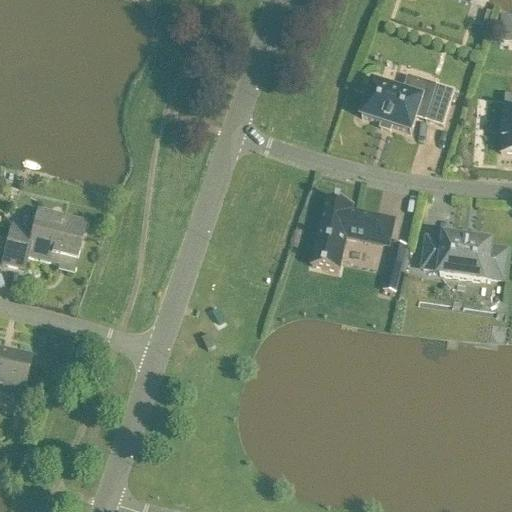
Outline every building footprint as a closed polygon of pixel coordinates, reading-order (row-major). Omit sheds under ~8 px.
[(499,45),(511,45),(511,18),(500,18),(499,45)] [(454,98),(437,92),(408,83),(403,99),(375,90),(373,89),(362,122),(362,124),(412,140),(412,138),(418,120),(427,123),(426,127),(443,132),(454,98)] [(511,99),(505,99),(504,119),(501,159),(511,160),(511,99)] [(353,211),(326,206),(312,272),(338,278),(346,243),(388,252),(393,227),(357,220),(357,223),(350,221),(353,211)] [(1,270),(23,275),(26,264),(74,275),(85,228),(36,217),(32,236),(10,231),(1,270)] [(503,287),(507,257),(490,255),(491,251),(475,248),(475,246),(461,244),(461,246),(445,244),(445,248),(428,245),(423,275),(440,278),(440,281),(485,288),(486,284),(503,287)] [(368,249),(365,266),(381,269),(385,252),(368,249)] [(393,249),(384,297),(397,299),(407,251),(393,249)] [(207,356),(216,352),(210,341),(202,345),(207,356)] [(0,396),(21,401),(30,363),(0,355),(0,396)]
